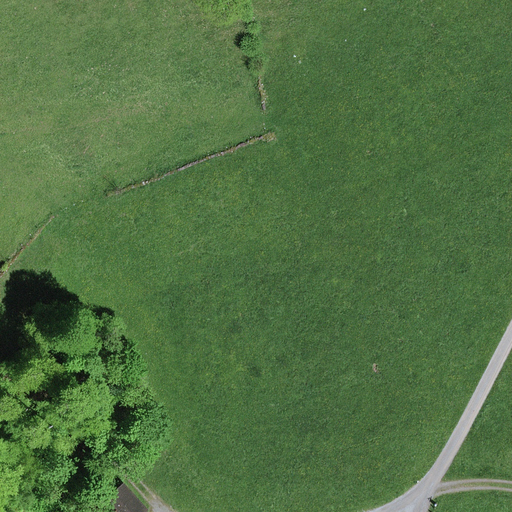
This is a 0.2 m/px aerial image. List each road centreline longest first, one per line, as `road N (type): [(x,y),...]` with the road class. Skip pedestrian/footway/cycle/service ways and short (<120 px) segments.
road 1 (track): [(0,353),(41,380),(168,511)]
road 2 (track): [(511,336),(430,486)]
